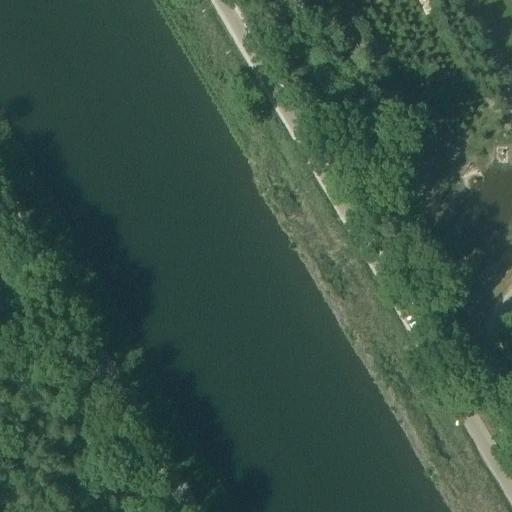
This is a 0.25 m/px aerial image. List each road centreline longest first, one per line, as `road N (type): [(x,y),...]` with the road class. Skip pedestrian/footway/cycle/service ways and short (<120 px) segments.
road 1 (unclassified): [(511,486),(219,0)]
road 2 (unclassified): [(205,511),(0,162)]
road 3 (unclassified): [(511,462),(488,382),(492,323),(511,301)]
